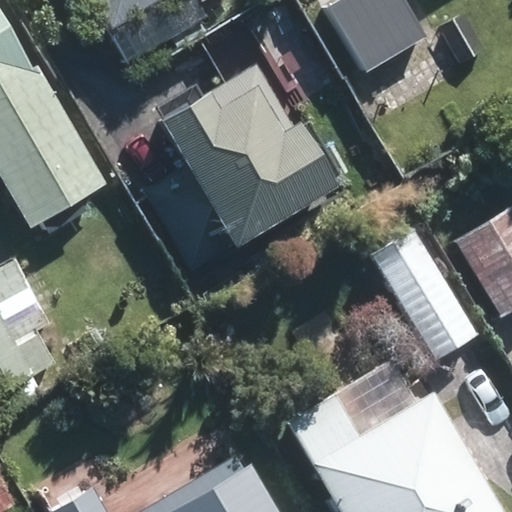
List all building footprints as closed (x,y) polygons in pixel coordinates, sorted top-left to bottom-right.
[(52,0),(73,36),(138,0),(52,0)] [(401,0),(319,0),(357,66),(419,31),(401,0)] [(0,190),(18,221),(92,178),(22,58),(17,61),(0,31),(0,190)] [(313,182),(244,65),(189,97),(182,86),(133,115),(159,160),(125,180),(174,263),(313,182)] [(442,233),(488,308),(511,293),(511,212),(502,197),(442,233)] [(359,254),(417,355),(464,328),(404,226),(359,254)] [(250,259),(239,240),(217,253),(229,272),(250,259)] [(0,410),(36,390),(25,369),(46,356),(29,326),(44,318),(7,253),(0,257),(0,410)] [(267,412),(326,511),(492,511),(413,379),(336,425),(312,384),(267,412)] [(30,504),(34,511),(97,511),(76,476),(30,504)]
